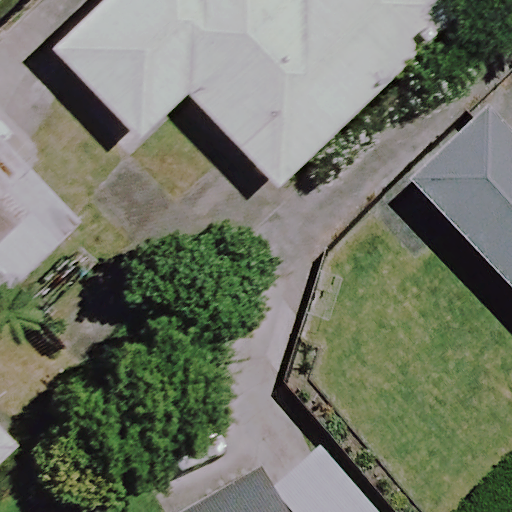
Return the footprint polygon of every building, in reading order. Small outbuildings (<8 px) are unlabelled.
[(460,10),(450,0),(102,0),(48,54),(133,141),(180,96),(274,192),(460,10)] [(511,153),(491,132),(418,204),(511,299),(511,153)] [(0,298),(81,220),(0,136),(0,298)] [(0,462),(14,449),(0,433),(0,462)] [(368,511),(340,462),(272,502),(262,485),(214,511),(368,511)]
